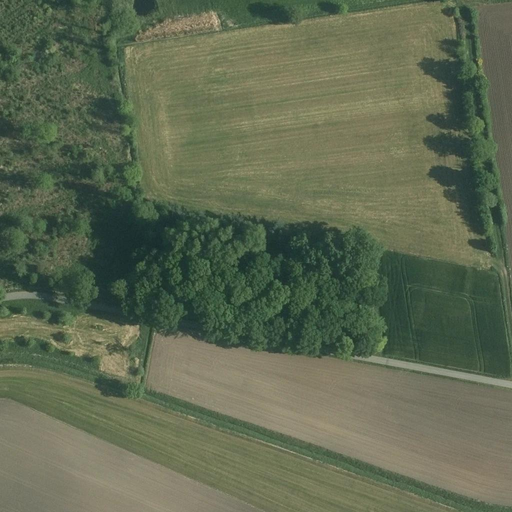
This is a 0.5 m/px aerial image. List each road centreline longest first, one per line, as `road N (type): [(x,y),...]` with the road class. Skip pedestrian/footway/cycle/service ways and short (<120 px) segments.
road 1 (unclassified): [(0,294),(53,292),(511,386)]
road 2 (track): [(459,0),(511,332)]
